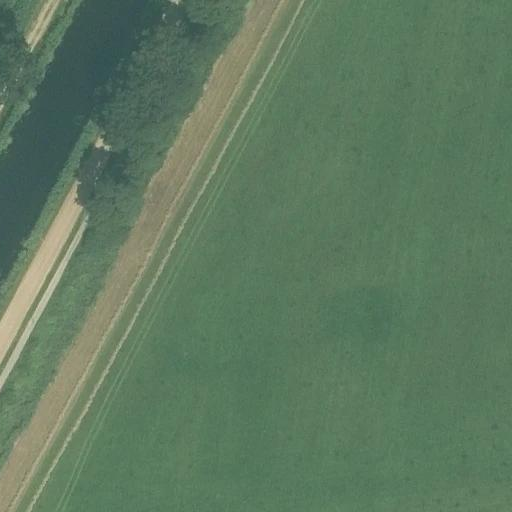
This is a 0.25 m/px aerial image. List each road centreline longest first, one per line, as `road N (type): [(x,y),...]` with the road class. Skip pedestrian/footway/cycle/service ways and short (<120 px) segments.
road 1 (track): [(0,326),(177,0)]
road 2 (track): [(0,112),(60,0)]
